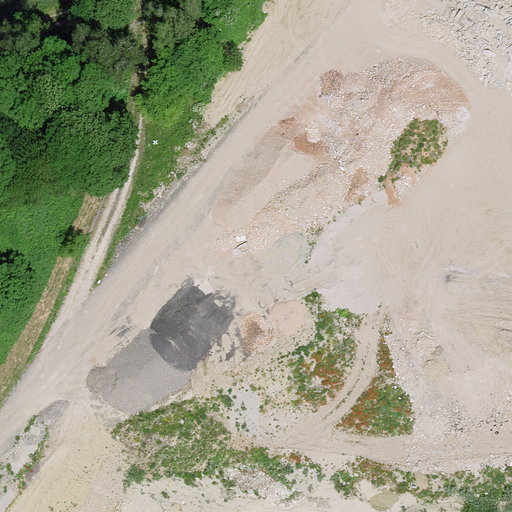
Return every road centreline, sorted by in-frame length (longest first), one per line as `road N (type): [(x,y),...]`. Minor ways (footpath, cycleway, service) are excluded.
road 1 (track): [(371,0),(0,430)]
road 2 (track): [(139,0),(141,68),(128,168),(53,344),(55,364)]
